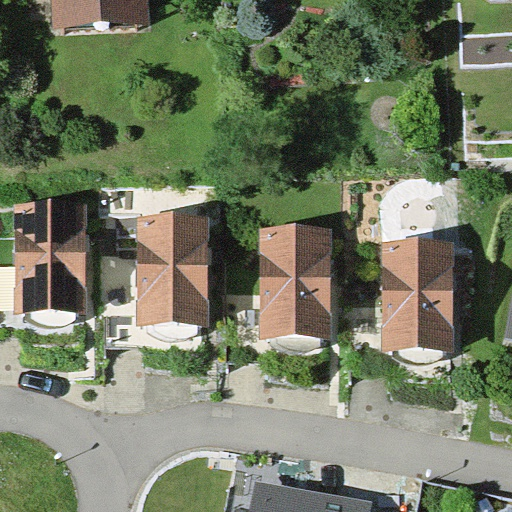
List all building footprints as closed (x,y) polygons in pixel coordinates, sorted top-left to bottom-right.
[(54,0),(56,22),(134,18),(135,18),(133,0),(54,0)] [(17,321),(74,321),(74,219),(17,219),(17,321)] [(197,231),(140,231),(139,333),(196,334),(197,231)] [(319,244),(262,244),(262,346),(319,346),(319,244)] [(385,257),(385,359),(442,359),(442,257),(385,257)] [(364,511),(366,505),(259,485),(253,511),(364,511)]
